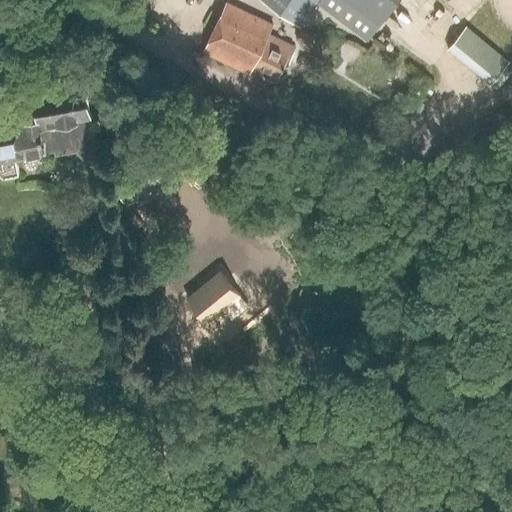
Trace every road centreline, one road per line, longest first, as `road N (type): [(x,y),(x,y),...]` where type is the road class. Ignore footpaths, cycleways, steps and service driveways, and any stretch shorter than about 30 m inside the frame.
road 1 (track): [(68,0),(411,173)]
road 2 (track): [(169,454),(0,324)]
